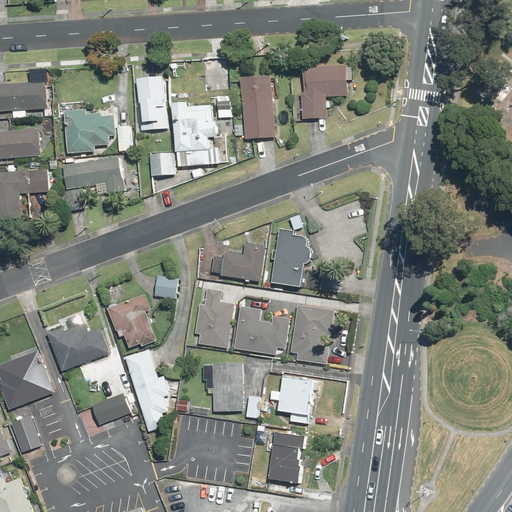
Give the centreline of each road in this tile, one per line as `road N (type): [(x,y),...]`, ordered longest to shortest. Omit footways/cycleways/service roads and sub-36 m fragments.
road 1 (residential): [(0,289),(420,133)]
road 2 (residential): [(0,38),(437,10)]
road 3 (primary): [(374,453),(420,133)]
road 4 (primary): [(420,133),(437,10)]
